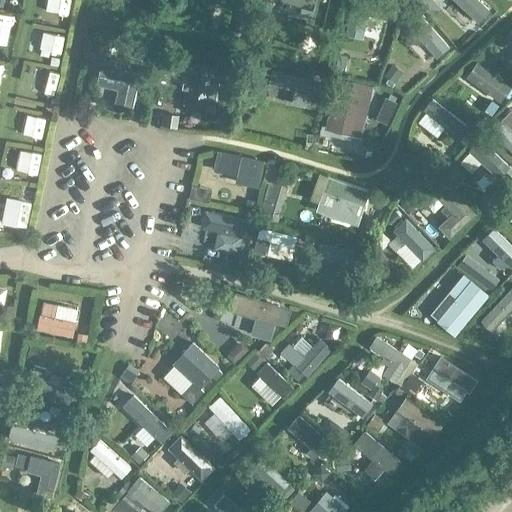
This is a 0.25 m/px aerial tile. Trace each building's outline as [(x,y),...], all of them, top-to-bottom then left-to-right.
[(48,0),(45,9),(65,16),(70,0),(48,0)] [(278,0),(312,9),(314,0),(278,0)] [(367,15),(386,20),(390,4),(373,0),(371,0),(371,1),(369,0),(354,0),(346,34),(362,38),(367,15)] [(489,10),(478,0),(452,0),(477,23),(489,10)] [(421,14),(408,24),(437,58),(450,47),(421,14)] [(60,51),(60,32),(40,32),(40,51),(60,51)] [(491,50),(484,60),(494,66),(500,57),(491,50)] [(343,70),(345,57),(337,56),(335,68),(343,70)] [(51,57),(50,65),(59,66),(60,59),(51,57)] [(97,87),(118,91),(115,104),(133,108),(139,77),(130,75),(131,71),(118,68),(119,62),(110,61),(109,66),(102,65),(97,87)] [(477,61),(466,77),(500,102),(511,87),(477,61)] [(27,87),(50,93),(55,70),(32,64),(27,87)] [(186,65),(182,89),(188,91),(186,105),(214,111),(221,72),(186,65)] [(394,83),(402,72),(392,65),(384,76),(394,83)] [(271,69),(268,81),(268,84),(294,90),(290,103),(308,107),(308,106),(314,81),(314,79),(271,69)] [(337,79),(324,128),(360,137),(372,88),(337,79)] [(314,81),(308,106),(314,107),(320,83),(314,81)] [(458,139),(467,127),(431,99),(422,111),(458,139)] [(460,101),(460,116),(480,117),(481,102),(460,101)] [(492,116),(499,106),(491,101),(485,111),(492,116)] [(22,110),(22,133),(43,133),(44,110),(22,110)] [(180,117),(162,115),(161,125),(178,128),(180,117)] [(511,129),(509,126),(505,122),(495,132),(511,149),(511,129)] [(469,125),(467,127),(458,139),(466,145),(477,131),(469,125)] [(510,167),(480,138),(469,150),(476,157),(499,179),(506,171),(510,167)] [(15,147),(13,169),(35,172),(38,150),(15,147)] [(218,152),(213,171),(236,176),(234,184),(259,189),(264,162),(218,152)] [(418,172),(426,184),(437,176),(429,164),(418,172)] [(322,193),(318,203),(346,213),(349,202),(364,207),(369,192),(327,177),(322,193)] [(444,180),(442,182),(433,190),(432,192),(452,213),(438,226),(450,239),(476,214),(444,180)] [(288,188),(272,183),(269,182),(269,184),(260,217),(277,222),(288,188)] [(191,186),(188,199),(208,203),(211,190),(191,186)] [(403,195),(404,194),(398,188),(391,196),(397,202),(399,200),(403,195)] [(399,200),(400,204),(405,210),(411,210),(414,206),(414,200),(409,195),(406,195),(403,195),(399,200)] [(6,196),(2,212),(24,218),(28,202),(6,196)] [(255,212),(256,203),(247,200),(244,210),(255,212)] [(242,237),(244,231),(242,231),(244,219),(246,219),(204,210),(200,227),(217,231),(214,249),(239,254),(242,238),(242,237)] [(392,227),(401,218),(395,211),(386,219),(392,227)] [(405,219),(393,231),(397,235),(393,238),(401,246),(404,243),(421,261),(434,248),(405,219)] [(511,266),(511,246),(494,228),(482,240),(498,255),(492,261),(500,269),(507,264),(510,268),(511,266)] [(259,229),(256,240),(262,242),(259,253),(282,259),(285,248),(292,250),(295,237),(259,229)] [(315,246),(313,257),(347,264),(350,253),(315,246)] [(242,255),(239,254),(228,252),(225,265),(239,268),(242,255)] [(463,274),(457,281),(464,287),(437,320),(454,336),(488,295),(463,274)] [(511,287),(479,322),(491,332),(511,309),(511,287)] [(270,340),(271,338),(275,324),(287,327),(292,311),(280,308),(281,305),(235,292),(229,311),(255,319),(250,334),(259,337),(270,340)] [(71,337),(74,325),(74,322),(54,318),(56,306),(42,303),(40,315),(38,315),(35,330),(42,332),(42,331),(64,336),(71,337)] [(13,306),(2,305),(1,314),(12,315),(13,306)] [(159,324),(180,337),(187,326),(165,313),(159,324)] [(77,334),(76,338),(75,341),(85,343),(87,336),(77,334)] [(400,387),(410,373),(416,364),(376,337),(369,347),(385,358),(382,363),(388,367),(382,375),(400,387)] [(304,356),(289,342),(280,353),(307,377),(332,349),(319,338),(314,344),(304,356)] [(200,388),(220,367),(192,342),(172,364),(174,365),(163,377),(192,403),(203,391),(200,388)] [(40,349),(31,347),(27,358),(37,361),(40,349)] [(254,372),(264,362),(262,361),(255,353),(245,363),(254,372)] [(438,357),(431,369),(450,380),(447,384),(454,388),(457,385),(469,393),(476,381),(438,357)] [(293,390),(267,363),(257,373),(283,399),(293,390)] [(139,371),(128,364),(120,378),(130,384),(139,371)] [(361,382),(372,390),(375,385),(380,377),(369,370),(361,382)] [(418,379),(410,373),(400,387),(409,393),(418,379)] [(27,376),(22,391),(69,405),(73,390),(27,376)] [(372,405),(340,382),(332,393),(364,416),(372,405)] [(375,385),(372,390),(368,395),(376,401),(383,391),(375,385)] [(132,396),(124,405),(145,425),(141,429),(148,436),(152,432),(157,436),(165,427),(132,396)] [(239,440),(249,430),(218,397),(208,407),(214,414),(232,433),(239,440)] [(433,438),(444,424),(405,397),(396,411),(405,418),(397,429),(421,447),(423,448),(431,436),(433,438)] [(25,402),(15,401),(12,413),(23,415),(25,402)] [(232,433),(214,414),(204,423),(222,442),(232,433)] [(385,421),(375,415),(367,426),(377,433),(385,421)] [(300,434),(319,451),(327,441),(298,417),(290,426),(300,434)] [(329,419),(321,428),(340,443),(348,433),(329,419)] [(12,425),(8,439),(53,451),(57,437),(12,425)] [(382,469),(382,470),(383,468),(390,474),(400,461),(364,431),(353,443),(372,459),(371,460),(364,469),(375,478),(382,469)] [(213,468),(180,436),(166,450),(200,482),(213,468)] [(99,443),(90,453),(118,476),(126,467),(99,443)] [(148,455),(140,447),(130,457),(138,465),(148,455)] [(15,458),(4,455),(2,467),(12,469),(15,458)] [(17,455),(14,466),(25,470),(24,472),(40,476),(36,493),(52,497),(61,464),(29,456),(28,458),(17,455)] [(261,457),(251,467),(252,468),(245,475),(263,492),(270,484),(280,494),(290,483),(261,457)] [(351,458),(335,458),(335,461),(332,461),(332,470),(335,470),(335,472),(351,472),(351,458)] [(321,483),(329,474),(330,474),(322,467),(313,476),(321,483)] [(298,475),(305,481),(311,475),(304,469),(298,475)] [(138,478),(126,492),(127,493),(111,511),(138,511),(143,507),(149,511),(162,511),(169,504),(138,478)] [(191,493),(180,484),(171,494),(182,504),(191,493)] [(88,495),(79,489),(74,496),(83,502),(88,495)] [(308,499),(298,491),(290,501),(300,509),(308,499)] [(348,511),(326,492),(308,511),(348,511)] [(243,511),(224,494),(214,505),(221,511),(243,511)] [(174,511),(179,507),(174,502),(168,509),(171,511),(174,511)]
